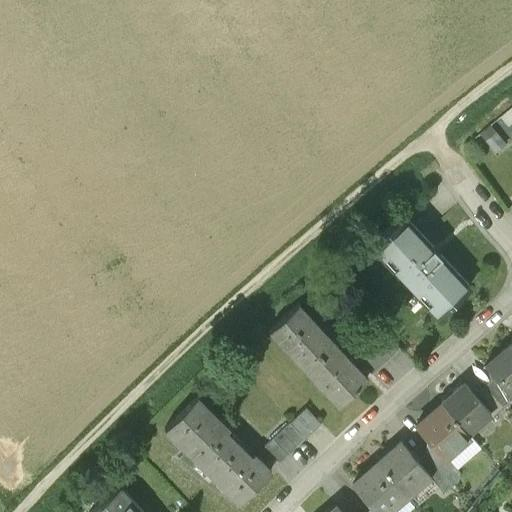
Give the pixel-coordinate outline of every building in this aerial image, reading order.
[(495,127),(484,135),(495,149),(506,141),(495,127)] [(469,284),(403,213),(371,243),(437,314),(469,284)] [(319,326),(299,303),(273,326),(286,340),(282,343),(305,368),(308,365),(320,379),(317,382),(328,395),(332,392),(341,403),(367,380),(353,364),(354,363),(347,355),(346,356),(326,334),(327,333),(320,325),(319,326)] [(383,331),(356,356),(372,373),(399,348),(383,331)] [(509,391),(511,387),(511,350),(509,346),(508,345),(486,364),(494,374),(509,391)] [(483,384),(503,407),(511,399),(511,394),(509,391),(494,374),(483,384)] [(473,392),(465,383),(442,403),(466,432),(490,411),(473,392)] [(473,392),(490,411),(493,415),(503,407),(483,384),(473,392)] [(270,470),(196,395),(164,427),(238,502),(270,470)] [(470,436),(466,432),(442,403),(418,424),(436,445),(446,457),(447,456),(470,436)] [(289,423),(304,439),(321,423),(306,406),(289,423)] [(304,439),(289,423),(263,446),(279,462),(304,439)] [(479,446),(470,436),(447,456),(455,466),(479,446)] [(418,461),(401,442),(377,463),(404,494),(428,473),(418,461)] [(445,475),(455,466),(447,456),(446,457),(436,445),(427,453),(445,475)] [(445,475),(427,453),(418,461),(428,473),(436,483),(445,475)] [(374,506),(378,511),(386,511),(395,505),(393,504),(404,494),(377,463),(353,483),(374,506)] [(445,475),(436,483),(444,491),(453,483),(445,475)] [(120,486),(118,485),(89,511),(141,511),(119,487),(120,486)] [(386,511),(406,511),(414,506),(404,494),(393,504),(395,505),(386,511)]
